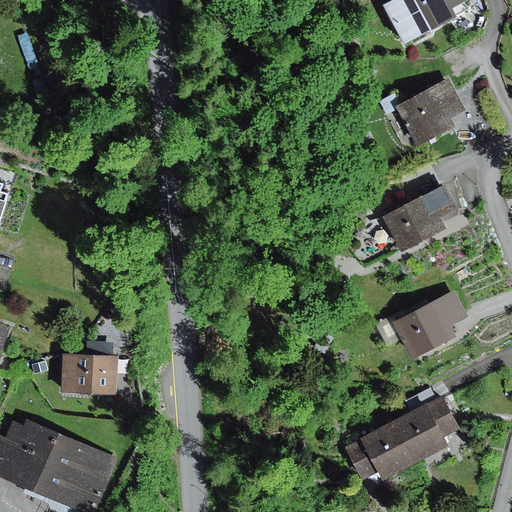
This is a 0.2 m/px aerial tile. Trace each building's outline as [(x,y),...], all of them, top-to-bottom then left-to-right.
[(466,0),(393,0),(381,7),(403,47),(455,19),(451,11),(467,2),(466,0)] [(448,79),(395,108),(417,148),(455,128),(450,119),(465,112),(448,79)] [(0,220),(8,195),(1,194),(4,185),(0,184),(0,220)] [(457,211),(444,187),(381,218),(400,254),(446,231),(440,220),(457,211)] [(454,291),(392,324),(412,361),(456,339),(449,327),(468,318),(454,291)] [(0,356),(9,329),(0,325),(0,356)] [(87,356),(62,355),(61,395),(116,396),(118,357),(113,357),(114,343),(88,342),(87,356)] [(411,413),(343,449),(362,481),(376,474),(382,482),(449,448),(444,439),(461,431),(442,397),(436,400),(431,388),(404,401),(411,413)] [(5,439),(0,436),(0,478),(79,511),(97,511),(117,458),(25,420),(22,429),(11,425),(5,439)]
